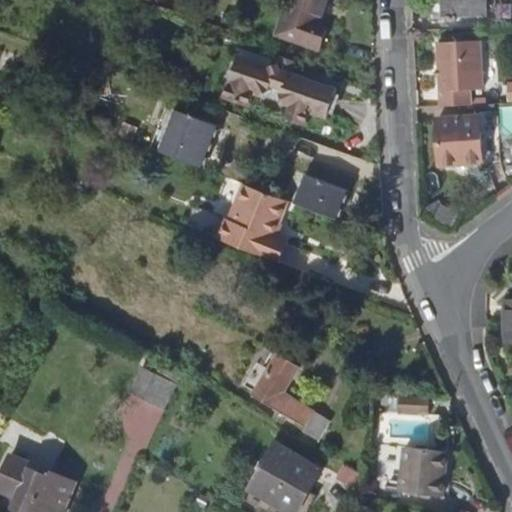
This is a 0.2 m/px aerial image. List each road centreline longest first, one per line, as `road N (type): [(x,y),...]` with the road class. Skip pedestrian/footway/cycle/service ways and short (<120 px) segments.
road 1 (residential): [(429,282),(405,220),(395,0)]
road 2 (residential): [(511,479),(429,282)]
